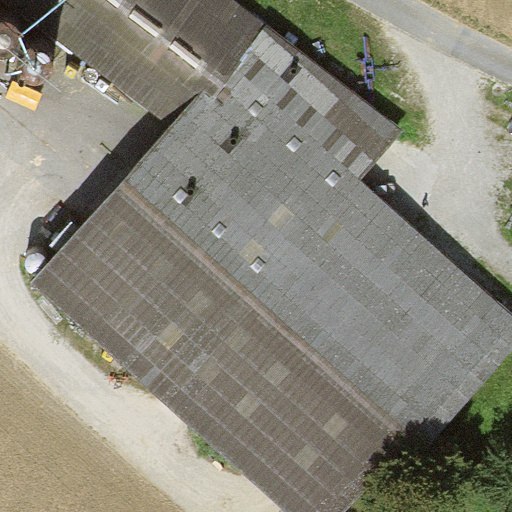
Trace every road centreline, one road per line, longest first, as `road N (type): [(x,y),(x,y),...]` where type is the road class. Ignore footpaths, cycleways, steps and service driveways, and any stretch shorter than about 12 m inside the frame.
road 1 (track): [(230,511),(0,278)]
road 2 (track): [(365,0),(511,72)]
